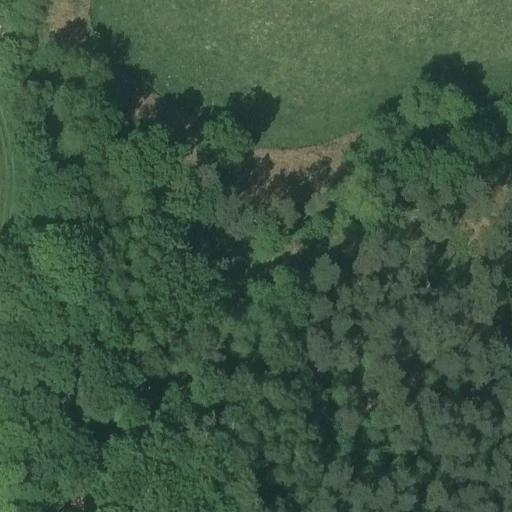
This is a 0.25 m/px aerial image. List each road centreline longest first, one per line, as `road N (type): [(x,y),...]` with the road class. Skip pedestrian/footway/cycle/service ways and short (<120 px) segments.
road 1 (track): [(95,118),(133,157),(202,202),(228,209),(345,194),(511,146)]
road 2 (track): [(20,145),(29,210),(0,294)]
